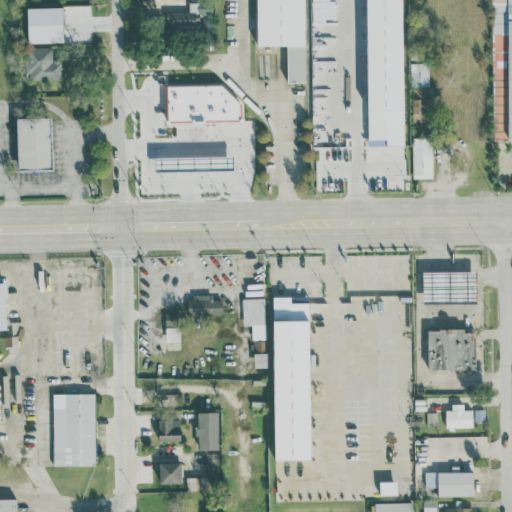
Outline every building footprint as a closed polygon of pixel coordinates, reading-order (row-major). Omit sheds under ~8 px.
[(256,0),(257,45),(286,45),(287,82),(306,81),(304,0),(256,0)] [(507,138),(511,138),(511,0),(491,0),(491,4),(507,4),(507,138)] [(167,11),(167,31),(197,31),(197,14),(213,14),(213,1),(188,1),(188,11),(167,11)] [(201,16),(202,38),(211,38),(210,15),(201,16)] [(51,47),(27,46),(26,79),(61,80),(61,59),(51,58),(51,47)] [(410,86),(429,85),(428,62),(410,63),(410,86)] [(166,85),(167,122),(241,120),(240,97),(226,98),(226,84),(166,85)] [(412,121),(428,120),(427,87),(411,87),(412,121)] [(49,116),(16,117),(17,169),(51,168),(49,116)] [(412,178),(432,177),(431,137),(412,137),(412,178)] [(476,301),(476,270),(422,271),(423,302),(476,301)] [(211,295),(187,296),(188,316),(222,315),(222,299),(211,299),(211,295)] [(274,460),(310,460),(309,302),(291,302),(290,296),(272,296),(274,460)] [(251,325),(251,339),(265,339),(264,297),(242,298),(243,325),(251,325)] [(165,341),(180,341),(179,312),(164,313),(165,341)] [(427,328),(427,369),(473,369),(473,332),(463,332),(463,328),(427,328)] [(267,367),(267,352),(253,353),(254,367),(267,367)] [(52,393),(53,465),(95,465),(94,393),(52,393)] [(446,406),(446,428),(472,427),(472,409),(463,409),(463,405),(446,406)] [(218,449),(217,412),(196,412),(197,450),(218,449)] [(180,440),(179,419),(157,419),(158,440),(180,440)] [(205,452),(205,479),(218,479),(217,452),(205,452)] [(159,463),(159,484),(181,483),(181,462),(159,463)] [(473,496),(473,471),(425,471),(424,487),(437,487),(437,495),(473,496)] [(275,500),(294,501),(295,473),(276,473),(275,500)] [(187,490),(203,489),(203,476),(186,477),(187,490)] [(16,511),(16,498),(0,498),(0,511),(16,511)] [(411,511),(411,501),(374,502),(374,511),(411,511)]
